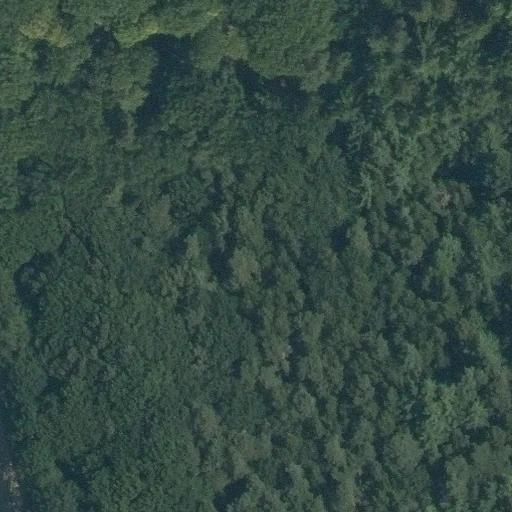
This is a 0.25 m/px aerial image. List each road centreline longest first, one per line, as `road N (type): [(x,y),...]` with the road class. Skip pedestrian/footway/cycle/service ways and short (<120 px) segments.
road 1 (track): [(68,511),(0,253)]
road 2 (track): [(0,69),(218,0)]
